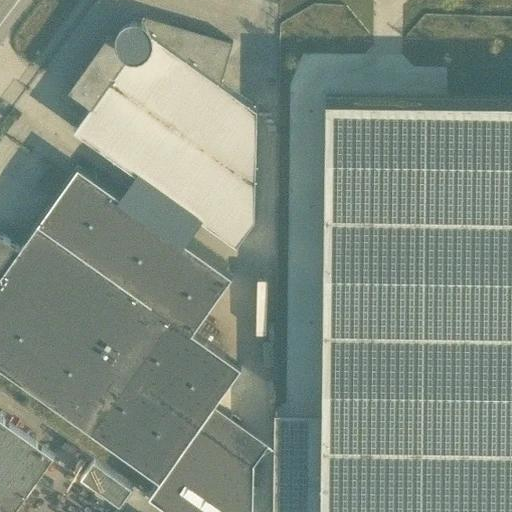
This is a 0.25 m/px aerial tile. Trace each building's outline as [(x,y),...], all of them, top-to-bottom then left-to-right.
[(69,85),(67,87),(69,88),(79,95),(80,97),(91,103),(73,128),(235,243),(254,217),(256,106),(220,81),(232,41),(143,14),(136,13),(131,14),(126,16),(120,19),(116,24),(115,30),(114,35),(109,32),(108,30),(106,33),(95,49),(93,51),(82,67),(80,69),(69,85)] [(511,511),(511,96),(326,94),(320,511),(511,511)] [(0,366),(91,430),(159,479),(147,495),(170,511),(252,511),(252,501),(253,460),(200,422),(240,365),(190,330),(230,275),(77,165),(37,221),(19,246),(0,232),(0,366)] [(318,246),(317,213),(307,214),(308,246),(318,246)] [(53,453),(0,415),(0,511),(12,511),(53,453)] [(130,486),(92,458),(80,476),(118,503),(130,486)]
